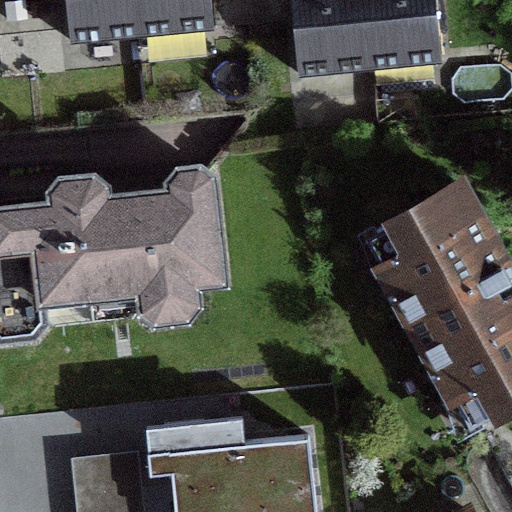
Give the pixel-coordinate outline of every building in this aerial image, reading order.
[(62,0),(67,43),(211,29),(207,0),(62,0)] [(439,62),(432,0),(287,0),(295,76),(439,62)] [(0,343),(32,340),(45,323),(43,301),(131,291),(133,314),(150,327),(186,323),(199,306),(197,283),(219,281),(209,177),(205,174),(196,168),(176,169),(166,180),(167,190),(103,197),(102,186),(90,176),(58,180),(53,186),(48,192),(50,203),(0,209),(0,343)] [(499,265),(501,264),(458,186),(374,232),(390,262),(380,268),(451,397),(461,391),(478,421),(511,402),(511,293),(498,301),(492,290),(508,281),(499,265)] [(318,511),(312,434),(174,446),(180,511),(318,511)] [(140,511),(136,454),(76,459),(80,511),(140,511)]
